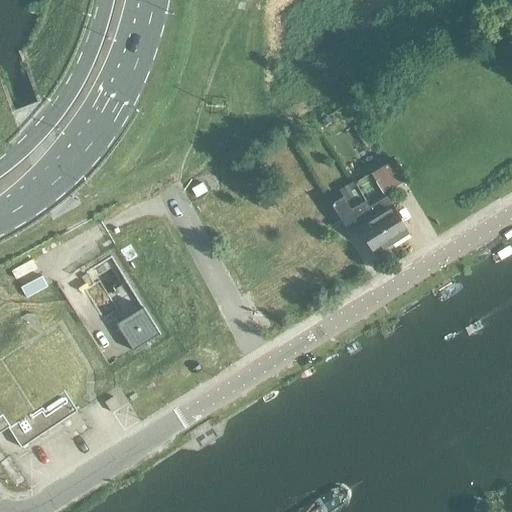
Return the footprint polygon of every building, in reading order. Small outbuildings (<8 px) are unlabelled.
[(393,188),(404,181),(394,164),(382,171),(393,188)] [(393,188),(382,171),(373,176),(384,194),(393,188)] [(202,182),(192,188),(198,197),(208,191),(202,182)] [(387,196),(370,207),(393,244),(410,233),(387,196)] [(329,206),(322,210),(323,211),(333,228),(344,221),(346,225),(355,220),(376,254),(393,244),(370,207),(366,200),(352,209),(344,197),(329,206)] [(133,351),(160,334),(143,307),(116,324),(133,351)] [(52,373),(0,407),(0,419),(2,418),(21,448),(77,411),(52,373)] [(114,396),(105,402),(112,412),(120,407),(114,396)]
